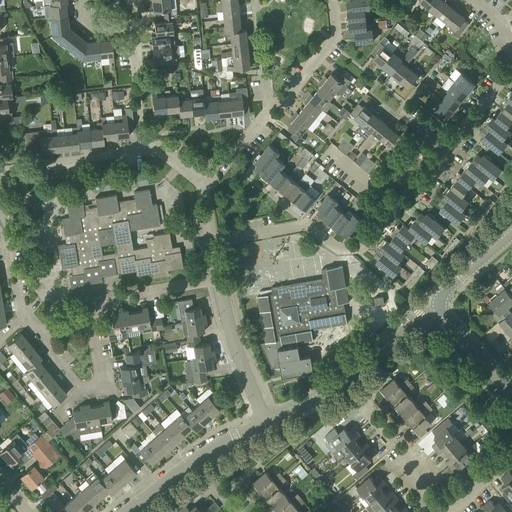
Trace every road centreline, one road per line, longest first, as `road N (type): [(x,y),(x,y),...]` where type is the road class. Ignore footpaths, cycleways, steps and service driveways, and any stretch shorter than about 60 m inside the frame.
road 1 (residential): [(212,242),(305,225),(339,251),(359,250),(396,205)]
road 2 (tertiary): [(263,422),(334,385),(439,309)]
road 3 (residential): [(448,152),(509,65),(505,32),(481,0)]
road 4 (tertiary): [(127,511),(263,422)]
road 5 (residential): [(263,422),(218,276)]
road 6 (residential): [(83,321),(120,291),(218,276)]
road 7 (residential): [(141,145),(0,169)]
road 8 (residential): [(270,110),(335,35),(328,0)]
road 9 (residential): [(0,191),(27,316)]
road 10 (residential): [(445,508),(368,411)]
road 11 (residential): [(141,145),(130,24)]
